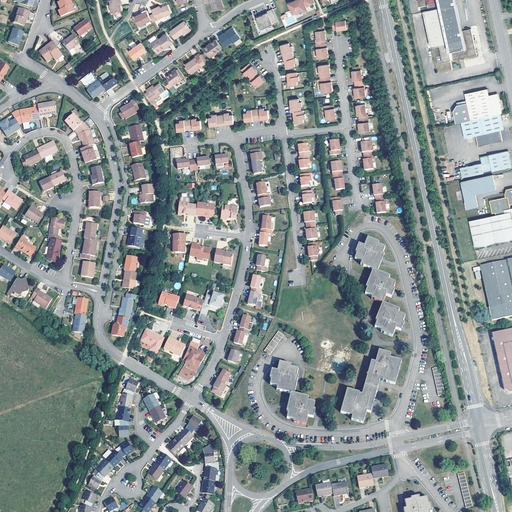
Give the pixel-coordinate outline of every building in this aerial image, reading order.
[(65,11),(64,11),(61,13),(64,18),(77,13),(75,7),(76,7),(73,0),(70,0),(61,4),(63,9),(64,9),(65,11)] [(124,9),(123,6),(122,2),(124,1),(123,0),(113,0),(114,3),(113,3),(114,11),(124,9)] [(224,7),(221,0),(210,0),(211,2),(214,10),(224,7)] [(313,3),(311,0),(297,0),(298,0),(296,1),(295,1),(294,1),(289,3),(294,13),(302,10),(305,11),(308,10),(306,6),(313,3)] [(418,0),(426,0),(429,10),(423,11),(431,47),(439,46),(443,62),(477,55),(471,29),(463,31),(455,0),(417,0),(418,0)] [(154,21),(173,12),(168,3),(162,7),(159,8),(158,6),(153,9),(155,13),(151,15),(153,19),(154,21)] [(21,8),(15,22),(26,26),(32,12),(21,8)] [(278,22),(273,8),(267,11),(268,12),(263,14),(263,15),(262,15),(261,14),(256,16),(257,19),(256,20),(258,24),(259,24),(262,29),(273,24),(278,22)] [(151,15),(149,10),(136,17),(141,25),(153,19),(151,15)] [(294,16),(291,16),(290,13),(281,14),(282,24),(295,21),(294,16)] [(171,31),(176,38),(184,32),(187,30),(188,32),(192,29),(186,19),(171,31)] [(345,23),(345,21),(339,22),(339,20),(331,21),(332,30),(336,30),(336,31),(340,31),(346,30),(346,28),(349,28),(349,22),(345,23)] [(81,37),(92,28),(86,21),(76,29),(80,34),(79,34),(81,37)] [(325,48),(324,41),(325,41),(325,37),(324,31),(322,31),(322,27),(316,28),(317,32),(315,32),(316,38),(315,38),(317,59),(328,58),(327,51),(326,48),(325,48)] [(22,38),(24,39),(26,33),(15,29),(10,43),(19,46),(22,38)] [(240,38),(234,29),(228,34),(227,34),(226,33),(219,38),(226,46),(232,41),(233,43),(240,38)] [(153,42),(159,51),(166,46),(167,47),(174,42),(168,33),(161,38),(160,37),(153,42)] [(76,47),(81,43),(75,35),(64,44),(70,51),(73,54),(75,53),(76,52),(75,51),(74,49),(76,47)] [(205,49),(210,56),(218,50),(219,51),(223,49),(217,40),(205,49)] [(144,42),(143,41),(131,51),(136,59),(149,50),(144,42)] [(67,58),(54,43),(41,53),(49,63),(55,58),(57,60),(59,58),(61,60),(62,62),(67,58)] [(289,44),(281,46),(282,50),(285,63),(287,69),(296,67),(295,63),(297,63),(296,58),(295,59),(293,52),(294,51),(293,47),(290,47),(289,44)] [(196,57),(197,57),(197,58),(193,61),(193,60),(186,66),(187,67),(192,73),(193,74),(203,66),(207,63),(205,62),(201,55),(199,54),(196,57)] [(0,82),(6,73),(9,67),(0,62),(0,82)] [(259,87),(265,82),(262,78),(260,75),(260,76),(257,73),(258,72),(254,67),(252,66),(250,63),(242,69),(245,72),(244,73),(247,76),(249,75),(251,78),(250,79),(252,82),(255,86),(256,84),(259,87)] [(329,71),(328,65),(318,66),(322,93),(332,92),(331,85),(331,82),(330,82),(329,75),(330,75),(329,71)] [(365,97),(362,76),(361,76),(360,70),(359,71),(358,67),(352,68),(353,71),(351,72),(352,78),(353,81),(354,81),(355,89),(353,89),(354,92),(355,99),(365,97)] [(177,70),(178,71),(184,79),(185,78),(178,69),(177,70)] [(106,90),(107,91),(111,88),(119,83),(113,75),(111,75),(109,71),(107,71),(97,77),(100,81),(101,82),(106,90)] [(170,90),(184,79),(178,71),(172,75),(171,74),(167,77),(169,80),(165,83),(170,90)] [(85,87),(96,79),(90,72),(80,80),(85,87)] [(298,73),(288,74),(288,80),(289,86),(298,85),(297,81),(300,81),(299,77),(298,77),(298,73)] [(101,82),(100,81),(88,90),(94,98),(98,95),(106,90),(101,82)] [(146,94),(153,105),(162,98),(160,95),(165,91),(160,84),(155,87),(153,89),(151,87),(147,91),(148,92),(146,94)] [(461,122),(500,114),(502,114),(498,96),(489,98),(489,95),(488,89),(465,94),(467,103),(457,105),(453,111),(455,123),(461,122)] [(303,107),(302,103),(300,103),(300,99),(290,100),(291,105),(292,112),(294,112),(294,118),(295,124),(304,123),(304,119),(306,119),(305,114),(304,115),(304,111),(302,111),(301,107),(303,107)] [(133,103),(126,106),(126,107),(125,108),(122,110),(123,112),(126,117),(127,119),(138,113),(137,111),(141,109),(135,100),(132,101),(133,103)] [(40,106),(41,117),(46,116),(46,115),(58,112),(56,101),(39,104),(40,106)] [(334,109),(333,109),(332,105),(323,106),(324,110),(325,110),(327,120),(335,119),(335,113),(334,113),(334,112),(334,109)] [(366,115),(365,105),(356,106),(356,112),(357,111),(357,112),(357,113),(357,116),(358,116),(359,123),(358,124),(358,126),(359,133),(369,132),(368,119),(367,115),(366,115)] [(35,107),(18,110),(14,112),(17,118),(20,123),(23,122),(28,121),(28,120),(30,120),(37,119),(38,119),(42,119),(41,117),(40,106),(35,107)] [(264,109),(260,109),(260,110),(253,111),(252,110),(248,111),(248,113),(244,114),(246,122),(250,121),(254,121),(261,120),(264,120),(269,119),(268,111),(265,111),(264,109)] [(71,126),(72,127),(73,126),(76,130),(77,128),(83,123),(75,113),(67,120),(71,126)] [(230,114),(225,114),(225,115),(218,116),(217,115),(213,116),(213,118),(210,118),(211,127),(216,126),(219,126),(226,125),(230,125),(234,124),(233,116),(230,116),(230,114)] [(500,114),(461,122),(464,138),(475,136),(476,138),(478,147),(502,141),(500,131),(503,130),(500,114)] [(9,136),(23,127),(20,123),(17,118),(10,122),(3,126),(9,136)] [(197,119),(193,120),(185,121),(185,120),(181,121),(181,123),(177,124),(178,132),(184,131),(186,131),(194,130),(196,130),(202,129),(201,121),(197,121),(197,119)] [(82,139),(83,140),(85,147),(92,144),(95,144),(91,130),(85,122),(83,123),(77,128),(80,133),(82,139)] [(132,140),(133,144),(140,142),(145,141),(141,125),(131,127),(132,135),(133,139),(132,140)] [(39,149),(42,157),(58,150),(54,141),(38,148),(39,149)] [(339,146),(338,141),(329,142),(331,152),(329,152),(330,156),(339,155),(338,151),(340,151),(339,148),(338,148),(338,147),(339,146)] [(143,155),(140,142),(133,144),(130,144),(134,158),(143,155)] [(373,159),(371,142),(360,143),(361,149),(362,153),(363,153),(364,160),(363,160),(363,163),(364,163),(364,164),(364,165),(363,165),(364,171),(373,170),(372,159),(373,159)] [(85,147),(82,148),(84,156),(86,163),(97,159),(92,144),(85,147)] [(310,152),(309,148),(307,148),(307,145),(298,146),(299,150),(299,154),(300,154),(300,157),(299,158),(299,161),(299,162),(299,164),(300,170),(308,169),(308,165),(310,165),(310,160),(309,160),(308,156),(309,156),(309,153),(310,152)] [(42,157),(39,149),(25,155),(25,157),(22,159),(26,168),(30,167),(29,165),(43,158),(42,157)] [(252,163),(260,161),(263,161),(261,149),(251,151),(252,155),(252,157),(252,158),(251,158),(252,163)] [(511,168),(508,152),(480,158),(481,164),(460,169),(462,179),(511,168)] [(224,163),(229,163),(228,155),(221,156),(215,157),(217,168),(224,167),(224,163)] [(187,162),(185,162),(185,161),(177,162),(178,170),(190,168),(191,171),(199,170),(199,167),(211,166),(210,158),(202,159),(202,160),(201,160),(197,161),(190,162),(187,162)] [(260,161),(252,163),(253,169),(254,174),(262,173),(261,168),(263,168),(262,164),(261,164),(260,161)] [(342,168),(341,162),(331,163),(333,177),(333,181),(334,181),(336,191),(345,190),(344,187),(343,187),(343,186),(343,185),(344,185),(343,179),(342,179),(341,172),(342,172),(342,168)] [(143,167),(142,163),(132,165),(133,169),(134,169),(135,175),(136,181),(146,179),(144,167),(143,167)] [(92,168),(94,176),(94,177),(95,178),(92,179),(93,185),(105,182),(101,166),(92,168)] [(50,176),(54,184),(61,181),(66,179),(63,171),(58,172),(57,169),(52,171),(54,175),(50,176)] [(301,179),(300,179),(301,181),(301,187),(310,186),(309,182),(312,182),(311,177),(310,178),(310,174),(300,175),(301,179)] [(461,182),(467,209),(478,207),(475,195),(496,190),(493,175),(461,182)] [(54,184),(50,176),(40,181),(44,190),(50,188),(54,186),(54,184)] [(259,196),(267,194),(266,191),(268,191),(267,187),(266,188),(265,183),(257,184),(258,189),(259,196)] [(382,194),(381,184),(372,185),(373,191),(374,191),(374,192),(374,193),(373,193),(374,196),(375,196),(375,199),(376,199),(377,203),(376,203),(376,206),(377,206),(377,207),(376,208),(377,213),(386,212),(384,202),(386,202),(385,198),(384,198),(384,194),(382,194)] [(143,195),(140,196),(140,204),(151,203),(150,195),(153,194),(153,185),(142,186),(143,192),(143,194),(143,195)] [(12,190),(9,188),(6,192),(3,196),(6,199),(5,200),(17,208),(23,199),(16,194),(11,191),(12,190)] [(90,201),(90,202),(91,202),(90,207),(100,207),(100,191),(90,191),(90,201)] [(303,196),(302,196),(303,198),(303,204),(312,203),(311,199),(314,199),(313,195),(312,195),(312,191),(302,192),(303,196)] [(269,194),(267,194),(259,196),(260,200),(260,202),(260,204),(260,208),(271,206),(269,194)] [(505,211),(510,209),(510,208),(508,197),(489,201),(492,214),(495,213),(496,215),(469,221),(475,248),(511,240),(511,217),(511,212),(506,213),(505,211)] [(188,216),(196,217),(196,216),(197,206),(189,205),(189,204),(190,200),(189,199),(182,198),(180,199),(179,215),(184,216),(184,214),(185,215),(188,215),(188,216)] [(342,204),(341,201),(340,201),(340,198),(331,199),(332,207),(333,206),(334,212),(336,212),(336,216),(342,215),(341,211),(343,211),(342,204)] [(37,222),(43,213),(31,204),(25,213),(37,222)] [(215,205),(197,204),(197,206),(196,216),(205,217),(205,216),(206,216),(208,216),(209,218),(212,218),(214,217),(215,205)] [(238,207),(232,206),(232,208),(222,207),(221,219),(223,219),(224,220),(225,220),(226,220),(228,219),(236,220),(238,207)] [(146,213),(136,212),(135,217),(134,219),(134,224),(144,225),(149,226),(151,219),(145,218),(146,213)] [(314,212),(304,214),(304,219),(305,223),(306,223),(307,230),(306,231),(306,233),(307,240),(317,239),(316,226),(314,212)] [(262,229),(272,230),(274,230),(274,223),(271,222),(271,217),(264,216),(263,223),(263,224),(262,229)] [(51,238),(59,240),(60,236),(57,236),(57,233),(58,227),(63,228),(65,220),(60,219),(60,218),(52,217),(49,234),(49,238),(51,238)] [(85,238),(95,240),(98,225),(88,223),(87,228),(86,228),(84,238),(85,238)] [(2,225),(0,227),(0,236),(3,238),(8,242),(14,233),(2,225)] [(144,235),(145,230),(132,228),(131,232),(130,232),(129,236),(131,237),(130,238),(129,246),(139,248),(142,234),(144,235)] [(272,234),(272,230),(262,229),(262,236),(261,238),(260,237),(259,245),(267,246),(268,234),(272,234)] [(35,247),(27,241),(23,239),(25,237),(21,235),(15,244),(22,248),(23,249),(22,251),(29,255),(35,247)] [(186,242),(186,235),(174,235),(174,241),(173,241),(173,253),(184,253),(185,252),(185,248),(184,247),(184,244),(184,242),(185,242),(186,242)] [(47,254),(57,256),(58,247),(60,247),(61,240),(59,240),(51,238),(50,246),(49,245),(47,254)] [(95,256),(96,249),(95,249),(95,248),(97,241),(95,240),(85,238),(82,253),(81,253),(80,257),(89,259),(90,255),(95,256)] [(361,265),(373,270),(377,272),(382,260),(384,254),(383,254),(385,248),(378,245),(379,243),(367,238),(364,247),(359,245),(356,252),(357,253),(355,259),(362,262),(361,265)] [(319,251),(318,243),(309,244),(309,248),(308,248),(309,250),(309,258),(311,257),(311,261),(317,260),(317,257),(318,256),(318,251),(319,251)] [(202,248),(200,248),(200,246),(192,244),(190,256),(197,258),(197,260),(202,261),(203,259),(208,260),(210,249),(204,247),(203,248),(202,248)] [(227,253),(225,253),(225,252),(216,250),(214,262),(231,265),(233,254),(232,253),(229,253),(229,254),(227,253)] [(264,267),(266,257),(259,255),(259,256),(258,256),(257,259),(258,260),(257,263),(259,263),(258,264),(258,266),(257,270),(266,272),(267,268),(264,267)] [(125,265),(124,266),(125,267),(124,272),(125,272),(134,274),(137,258),(126,256),(125,265)] [(511,258),(479,266),(491,321),(511,316),(511,258)] [(93,272),(95,264),(83,262),(81,276),(91,277),(92,272),(93,272)] [(0,278),(1,280),(4,276),(9,279),(14,271),(7,267),(7,268),(1,264),(0,265),(0,278)] [(371,299),(383,304),(383,303),(386,295),(392,297),(392,295),(394,290),(393,289),(395,283),(388,280),(390,277),(377,272),(373,270),(366,287),(368,288),(365,294),(372,297),(371,299)] [(134,281),(135,274),(134,274),(125,272),(123,279),(125,279),(124,281),(123,288),(133,290),(135,281),(134,281)] [(251,292),(261,294),(262,290),(259,289),(261,277),(254,275),(252,283),(253,284),(253,285),(252,288),(251,292)] [(18,279),(15,277),(5,292),(8,294),(11,290),(13,291),(12,293),(16,296),(19,295),(18,291),(26,289),(24,278),(21,278),(18,279)] [(40,289),(36,286),(30,295),(33,298),(33,299),(45,307),(51,298),(39,290),(40,289)] [(180,298),(172,295),(172,296),(163,292),(159,303),(160,305),(164,306),(165,305),(165,304),(167,305),(169,305),(168,307),(176,309),(180,298)] [(205,301),(201,312),(201,313),(207,315),(209,307),(206,306),(209,299),(211,300),(210,305),(220,309),(222,304),(223,300),(224,296),(214,292),(212,297),(207,295),(205,301)] [(262,294),(261,294),(251,292),(250,297),(248,304),(256,306),(257,301),(261,302),(262,294)] [(127,319),(128,320),(132,300),(134,300),(135,296),(126,294),(125,298),(123,298),(121,310),(119,309),(118,317),(127,319)] [(205,301),(187,295),(184,306),(189,308),(190,307),(191,307),(192,308),(192,309),(201,312),(205,301)] [(77,297),(73,313),(75,313),(84,315),(87,299),(77,297)] [(383,303),(383,304),(376,321),(377,322),(375,328),(382,331),(381,333),(392,337),(396,329),(401,331),(402,329),(404,323),(403,322),(405,316),(398,313),(399,310),(383,303)] [(82,333),(85,315),(84,315),(75,313),(71,331),(82,333)] [(240,328),(249,331),(251,331),(253,324),(250,323),(251,317),(244,315),(242,323),(240,328)] [(127,319),(118,317),(116,324),(117,325),(115,327),(113,326),(111,335),(120,336),(123,327),(125,328),(127,319)] [(248,334),(249,331),(240,328),(239,331),(238,335),(238,336),(236,335),(234,343),(242,345),(245,333),(248,334)] [(511,357),(511,354),(511,353),(511,328),(492,333),(504,390),(510,393),(511,392),(511,357)] [(160,337),(151,333),(151,332),(146,330),(141,341),(152,346),(150,350),(158,354),(165,338),(160,336),(160,337)] [(285,336),(279,332),(265,352),(271,356),(285,336)] [(178,343),(177,343),(178,341),(169,337),(164,348),(181,356),(185,347),(185,345),(182,343),(180,344),(178,343)] [(152,346),(141,341),(139,345),(150,350),(152,346)] [(205,355),(190,345),(187,352),(183,360),(186,362),(178,375),(185,379),(187,380),(189,380),(190,380),(191,380),(192,379),(193,378),(206,357),(206,356),(206,355),(205,355)] [(238,357),(240,352),(232,350),(231,354),(228,361),(236,364),(237,360),(238,361),(240,357),(238,357)] [(395,385),(401,361),(390,358),(391,354),(379,351),(375,363),(371,362),(365,386),(377,389),(380,379),(382,380),(383,380),(383,381),(395,385)] [(291,393),(294,394),(298,376),(297,375),(298,369),(291,367),(291,365),(280,362),(277,371),(272,370),(271,372),(270,378),(272,378),(270,385),(277,386),(277,390),(291,393)] [(445,394),(439,367),(432,368),(438,395),(445,394)] [(218,380),(225,385),(226,382),(227,382),(229,379),(228,378),(231,374),(224,370),(221,375),(218,380)] [(133,396),(135,393),(137,386),(139,383),(126,377),(123,382),(128,384),(126,389),(127,389),(125,395),(133,396)] [(227,386),(225,385),(218,380),(215,384),(214,387),(215,388),(213,391),(221,396),(227,386)] [(374,402),(377,389),(365,386),(362,395),(359,394),(359,393),(347,390),(341,413),(352,416),(352,420),(363,423),(366,412),(371,413),(374,402)] [(308,397),(294,394),(291,393),(287,411),(288,412),(287,418),(294,420),(294,422),(306,425),(308,416),(314,418),(314,416),(315,410),(314,409),(315,403),(308,401),(308,397)] [(132,405),(133,396),(125,395),(123,394),(122,394),(120,407),(131,409),(132,405)] [(146,404),(150,411),(159,406),(153,394),(144,399),(146,404)] [(150,411),(156,423),(166,418),(159,406),(150,411)] [(131,409),(120,407),(117,420),(121,420),(128,422),(130,414),(131,409)] [(186,429),(192,434),(195,429),(196,430),(202,421),(193,416),(186,429)] [(129,431),(128,422),(121,420),(121,426),(119,426),(120,437),(129,436),(129,431)] [(176,438),(184,446),(194,436),(192,434),(186,429),(182,432),(176,438)] [(184,446),(176,438),(173,442),(167,448),(175,455),(184,446)] [(122,449),(117,452),(123,458),(134,451),(128,442),(120,446),(122,449)] [(206,467),(213,469),(213,463),(215,463),(213,443),(204,449),(206,467)] [(114,467),(123,458),(117,452),(115,450),(106,460),(114,467)] [(164,470),(172,459),(163,453),(160,457),(156,463),(164,470)] [(110,471),(114,467),(106,460),(97,469),(99,472),(104,477),(105,477),(110,471)] [(157,480),(164,470),(156,463),(150,470),(148,474),(157,480)] [(386,465),(371,468),(373,479),(382,478),(382,477),(383,477),(388,476),(386,465)] [(213,469),(206,467),(205,476),(204,480),(215,482),(216,469),(213,469)] [(97,489),(105,477),(104,477),(99,472),(96,477),(94,476),(89,485),(97,489)] [(474,506),(464,472),(458,474),(467,508),(474,506)] [(374,485),(372,474),(357,477),(359,488),(368,487),(368,486),(369,486),(374,485)] [(327,496),(332,494),(333,494),(330,483),(329,479),(321,481),(322,485),(315,486),(317,497),(324,495),(324,496),(327,496)] [(349,493),(347,482),(345,483),(344,479),(338,480),(339,484),(332,485),(334,497),(343,495),(343,494),(349,493)] [(193,486),(184,480),(176,492),(185,498),(190,491),(193,486)] [(202,493),(213,494),(215,482),(204,480),(203,484),(202,493)] [(147,497),(155,503),(158,499),(163,493),(154,486),(147,497)] [(313,501),(311,490),(296,493),(298,503),(303,502),(305,502),(305,503),(313,501)] [(86,500),(84,506),(92,507),(95,500),(96,495),(87,491),(83,499),(86,500)] [(430,511),(432,511),(430,504),(428,504),(427,497),(420,499),(419,496),(417,497),(411,498),(411,499),(405,501),(406,508),(404,509),(404,511),(430,511)] [(113,497),(107,501),(105,502),(107,507),(110,511),(118,511),(117,508),(118,507),(113,497)] [(139,507),(145,511),(148,511),(155,503),(147,497),(141,503),(139,507)] [(208,511),(214,503),(204,498),(200,506),(197,511),(199,511),(208,511)]
